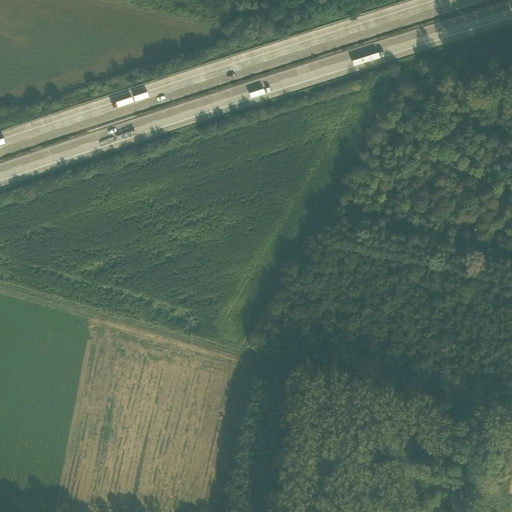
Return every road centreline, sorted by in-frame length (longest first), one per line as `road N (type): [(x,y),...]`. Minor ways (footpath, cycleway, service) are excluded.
road 1 (motorway): [(0,173),(511,9)]
road 2 (motorway): [(462,0),(0,148)]
